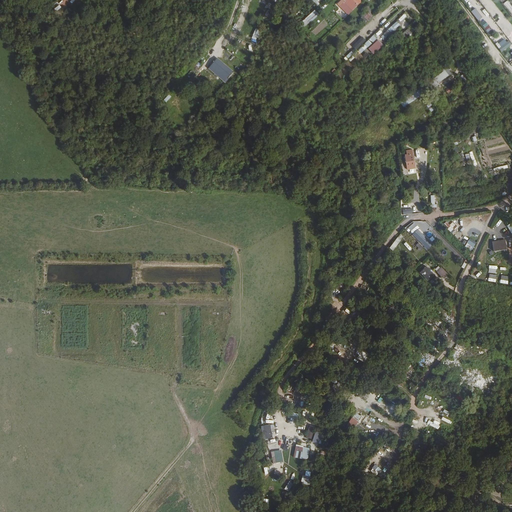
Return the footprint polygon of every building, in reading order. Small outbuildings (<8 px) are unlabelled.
[(346,15),(356,6),(350,0),(340,0),(336,5),(346,15)] [(315,11),(305,21),(309,26),(319,16),(315,11)] [(367,22),(373,16),(368,11),(363,17),(367,22)] [(397,22),(379,37),(383,42),(401,26),(397,22)] [(411,26),(403,33),(407,38),(415,30),(411,26)] [(378,37),(384,31),(381,28),(375,34),(378,37)] [(352,48),(357,52),(366,43),(362,38),(352,48)] [(383,45),(379,40),(368,49),(373,54),(383,45)] [(498,48),(502,53),(511,45),(509,41),(507,43),(505,40),(498,45),(500,47),(498,48)] [(203,62),(211,54),(208,51),(200,59),(203,62)] [(234,71),(217,58),(208,70),(225,83),(234,71)] [(449,78),(445,72),(420,90),(424,96),(449,78)] [(399,102),(403,108),(421,96),(416,89),(399,102)] [(448,108),(460,100),(458,97),(446,105),(448,108)] [(446,222),(443,225),(451,232),(454,229),(446,222)] [(425,248),(432,242),(419,228),(418,229),(411,223),(406,228),(425,248)] [(393,251),(401,240),(397,238),(389,248),(393,251)] [(465,246),(472,250),(476,242),(469,238),(465,246)] [(426,267),(420,273),(428,280),(434,275),(426,267)] [(443,267),(437,272),(443,278),(448,273),(443,267)] [(426,306),(429,301),(421,297),(419,302),(426,306)] [(364,362),(369,355),(362,350),(357,358),(364,362)] [(341,389),(343,384),(335,379),(333,384),(341,389)] [(369,405),(372,401),(362,394),(359,398),(369,405)] [(392,410),(394,405),(382,399),(380,404),(392,410)] [(395,419),(400,412),(395,408),(390,414),(395,419)] [(353,430),(362,418),(355,413),(347,426),(353,430)] [(273,425),(262,426),(263,439),(274,438),(273,425)] [(311,440),(315,427),(309,425),(305,438),(311,440)] [(319,444),(322,433),(315,431),(312,442),(319,444)] [(307,461),(310,449),(296,446),(294,458),(307,461)] [(283,463),(281,451),(272,452),(273,464),(283,463)] [(375,478),(382,470),(376,465),(370,473),(375,478)] [(388,467),(381,475),(385,478),(392,470),(388,467)] [(302,475),(302,484),(311,484),(311,475),(302,475)]
